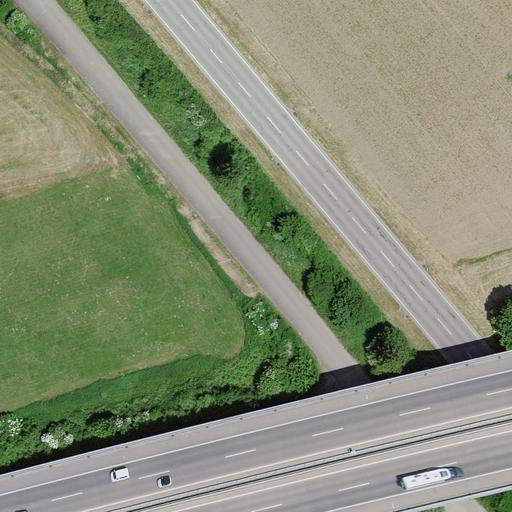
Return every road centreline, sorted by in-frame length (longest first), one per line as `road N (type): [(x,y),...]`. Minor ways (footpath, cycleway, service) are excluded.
road 1 (track): [(472,511),(41,0)]
road 2 (tertiary): [(168,0),(511,405)]
road 3 (motorway): [(511,389),(8,511)]
road 4 (motorway): [(250,511),(511,449)]
